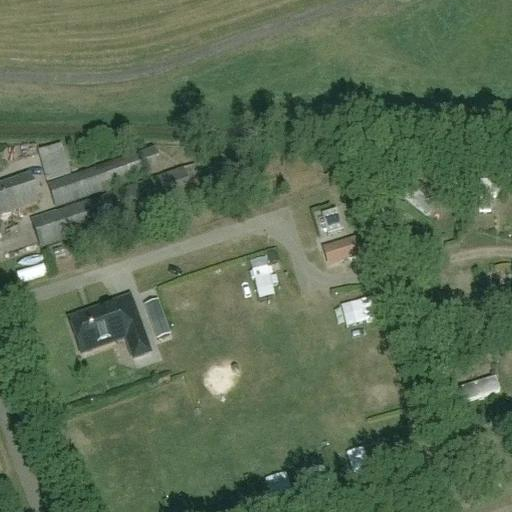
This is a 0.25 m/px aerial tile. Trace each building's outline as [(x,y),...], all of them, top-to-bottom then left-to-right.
[(71,177),(61,146),(38,154),(55,210),(162,174),(153,149),(71,177)] [(195,167),(30,221),(40,250),(203,193),(195,167)] [(0,217),(38,205),(29,176),(0,186),(0,217)] [(497,215),(497,183),(484,183),(484,215),(497,215)] [(416,189),(409,198),(433,217),(440,209),(416,189)] [(391,204),(380,205),(384,237),(396,236),(391,204)] [(338,214),(322,219),(329,240),(345,235),(338,214)] [(352,259),(347,244),(324,251),(329,267),(352,259)] [(261,301),(281,298),(277,268),(257,271),(261,301)] [(507,317),(511,315),(511,291),(500,295),(507,317)] [(356,304),(362,326),(385,321),(379,298),(356,304)] [(69,322),(81,356),(126,339),(134,360),(149,354),(129,300),(69,322)] [(157,303),(145,307),(157,341),(170,337),(157,303)] [(387,342),(364,346),(368,367),(391,363),(387,342)] [(245,370),(219,362),(211,388),(236,396),(245,370)] [(501,379),(458,394),(463,408),(506,394),(501,379)] [(401,386),(378,389),(381,407),(403,404),(401,386)] [(390,452),(400,470),(415,462),(405,444),(390,452)] [(360,482),(376,475),(366,451),(350,458),(360,482)] [(318,495),(332,490),(325,472),(311,478),(318,495)]
